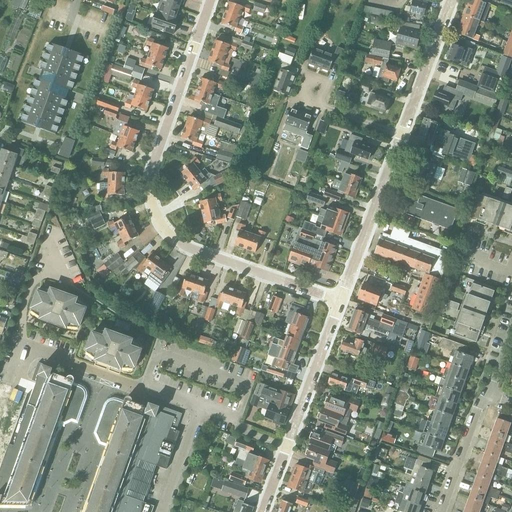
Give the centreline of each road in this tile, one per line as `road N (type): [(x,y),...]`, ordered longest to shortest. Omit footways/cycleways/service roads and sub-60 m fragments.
road 1 (residential): [(340,301),(177,242),(153,209),(153,161),(211,0)]
road 2 (residential): [(161,511),(200,405),(24,344),(23,313),(35,280),(46,275)]
road 3 (residential): [(262,511),(340,301)]
road 4 (residential): [(340,301),(401,135)]
road 5 (residential): [(401,135),(451,0)]
road 6 (residential): [(491,398),(480,402),(442,511)]
